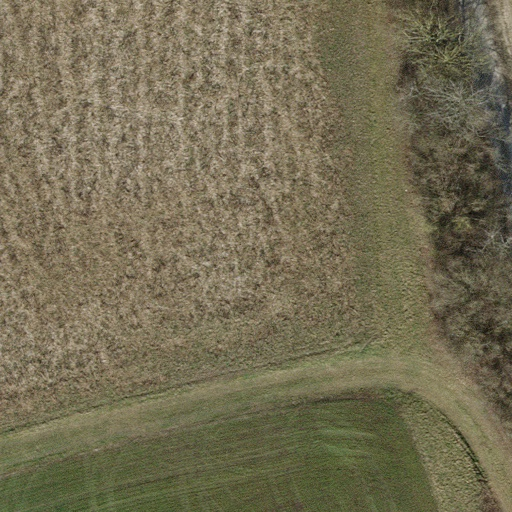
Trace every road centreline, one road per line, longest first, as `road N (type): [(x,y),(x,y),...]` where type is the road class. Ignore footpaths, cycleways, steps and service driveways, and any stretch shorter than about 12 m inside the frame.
road 1 (track): [(0,465),(374,372),(450,401),(511,511)]
road 2 (track): [(511,178),(467,0)]
